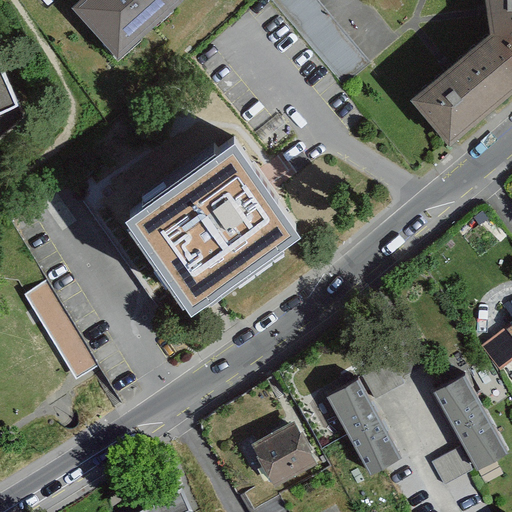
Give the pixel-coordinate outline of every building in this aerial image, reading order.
[(63,0),(81,27),(123,0),(63,0)] [(249,4),(245,0),(214,0),(231,20),(249,4)] [(308,0),(265,0),(345,95),(370,74),(308,0)] [(511,0),(484,0),(489,42),(412,108),(448,154),(511,100),(511,0)] [(0,100),(22,91),(4,52),(0,53),(0,100)] [(294,231),(230,141),(119,219),(183,309),(294,231)] [(497,370),(511,358),(511,334),(509,331),(482,351),(497,370)] [(375,394),(406,380),(396,359),(365,373),(375,394)] [(461,375),(430,392),(461,450),(474,472),(505,455),(461,375)] [(352,381),(319,401),(365,481),(399,462),(352,381)] [(290,423),(242,446),(263,490),(311,467),(290,423)] [(461,450),(432,468),(445,490),(474,472),(461,450)]
